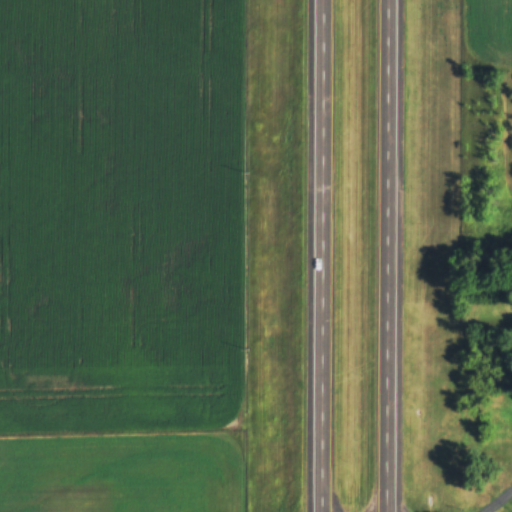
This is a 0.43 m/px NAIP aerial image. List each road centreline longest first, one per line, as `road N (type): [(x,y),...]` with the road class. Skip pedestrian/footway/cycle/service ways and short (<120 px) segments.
road 1 (primary): [(392,511),(393,0)]
road 2 (primary): [(326,0),(326,511)]
